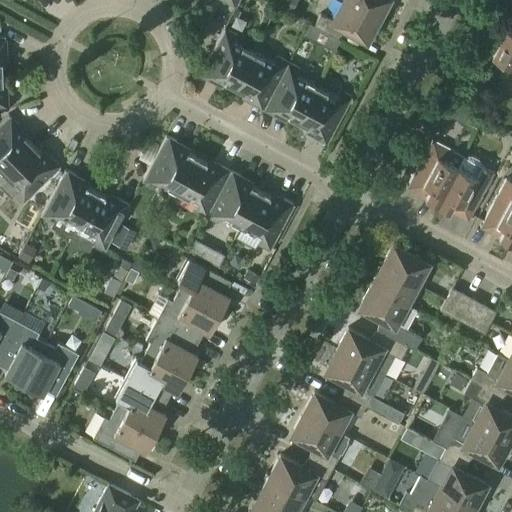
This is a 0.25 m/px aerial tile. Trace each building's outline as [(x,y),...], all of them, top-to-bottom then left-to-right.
[(273,0),(272,2),(278,5),(288,11),(290,11),(295,0),(273,0)] [(377,17),(344,0),(343,0),(333,19),(320,13),(314,25),(319,27),(336,36),(342,26),(366,38),(377,17)] [(344,0),(377,17),(386,0),(344,0)] [(278,5),(273,14),(284,20),(288,11),(278,5)] [(492,55),(511,66),(511,64),(511,23),(498,16),(475,60),(486,66),(492,55)] [(234,86),(253,51),(233,40),(236,34),(224,27),(200,72),(212,79),(214,75),(234,86)] [(252,100),(264,107),(288,62),(276,55),(273,62),(253,51),(234,86),(254,97),(252,100)] [(277,109),(298,120),(316,85),(296,74),(300,68),(288,62),(264,107),(276,113),(277,109)] [(336,96),(316,85),(298,120),(318,131),(316,134),(328,141),(352,96),(340,89),(336,96)] [(0,173),(32,143),(16,126),(18,124),(9,114),(0,122),(0,173)] [(176,194),(197,156),(177,145),(179,142),(166,135),(142,180),(154,187),(156,183),(176,194)] [(425,197),(437,204),(458,166),(463,156),(463,155),(432,139),(409,182),(427,192),(425,197)] [(32,143),(3,171),(20,188),(15,193),(24,202),(60,166),(50,156),(48,159),(32,143)] [(458,166),(437,204),(450,211),(452,206),(471,215),(494,172),(483,166),(481,162),(479,159),(477,158),(471,155),(466,156),(463,156),(458,166)] [(194,208),(206,214),(230,169),(219,163),(217,167),(197,156),(176,194),(196,205),(194,208)] [(57,214),(77,225),(96,190),(76,179),(77,175),(65,169),(41,214),(53,220),(57,214)] [(220,217),(240,228),(260,190),(240,179),(242,176),(230,169),(206,214),(218,221),(220,217)] [(498,237),(511,243),(511,241),(511,180),(507,177),(483,222),(501,232),(498,237)] [(96,190),(77,225),(97,236),(93,242),(105,249),(130,203),(118,197),(116,200),(96,190)] [(280,201),(260,190),(240,228),(260,239),(258,242),(270,249),(294,204),(282,197),(280,201)] [(24,227),(33,218),(25,210),(16,219),(24,227)] [(121,223),(111,242),(127,251),(137,232),(121,223)] [(393,243),(382,264),(416,282),(427,261),(393,243)] [(25,244),(18,257),(28,263),(35,249),(25,244)] [(211,258),(220,262),(223,255),(215,251),(211,258)] [(122,257),(118,265),(127,270),(131,262),(122,257)] [(182,281),(178,291),(219,313),(229,294),(225,291),(231,280),(189,258),(178,279),(182,281)] [(382,264),(371,284),(405,303),(416,282),(382,264)] [(17,271),(9,267),(5,275),(12,279),(17,271)] [(130,267),(125,277),(131,281),(137,270),(130,267)] [(255,284),(259,276),(251,271),(246,280),(255,284)] [(42,276),(36,286),(44,290),(49,280),(42,276)] [(104,291),(113,296),(121,282),(112,276),(104,291)] [(416,308),(405,303),(371,284),(360,305),(384,318),(378,329),(407,344),(414,348),(421,336),(406,328),(416,308)] [(451,315),(462,293),(451,287),(440,309),(451,315)] [(209,332),(219,313),(178,291),(173,300),(168,297),(157,317),(199,340),(204,329),(209,332)] [(451,315),(462,320),(473,299),(462,293),(451,315)] [(67,304),(78,309),(83,300),(73,294),(67,304)] [(131,304),(120,299),(114,310),(125,315),(131,304)] [(473,326),(484,305),(473,299),(462,320),(473,326)] [(495,311),(484,305),(473,326),(484,332),(495,311)] [(0,355),(19,320),(0,309),(0,355)] [(151,341),(146,350),(187,372),(197,353),(193,351),(199,340),(157,317),(146,338),(151,341)] [(5,372),(24,383),(46,341),(37,336),(39,331),(19,320),(0,355),(0,364),(7,368),(5,372)] [(349,327),(337,348),(382,372),(393,352),(400,356),(407,344),(378,329),(372,340),(349,327)] [(46,341),(24,383),(42,393),(45,388),(56,394),(79,352),(58,341),(55,346),(46,341)] [(350,382),(344,392),(367,404),(373,392),(372,391),(382,372),(337,348),(326,369),(350,382)] [(136,356),(125,377),(167,399),(173,388),(177,391),(187,372),(146,350),(141,359),(136,356)] [(511,386),(511,359),(508,358),(497,352),(487,371),(477,366),(470,378),(501,395),(507,384),(511,386)] [(425,364),(435,370),(439,362),(429,356),(425,364)] [(440,376),(448,374),(451,368),(440,362),(434,373),(440,376)] [(456,372),(450,383),(461,389),(467,378),(456,372)] [(429,380),(419,375),(412,387),(422,393),(429,380)] [(119,400),(114,409),(156,431),(166,412),(161,410),(167,399),(125,377),(114,397),(119,400)] [(511,432),(511,414),(496,406),(501,395),(470,378),(464,390),(485,402),(474,421),(508,440),(511,432)] [(315,390),(303,411),(337,429),(348,410),(361,415),(367,404),(344,392),(338,403),(315,390)] [(401,422),(407,410),(374,392),(368,404),(401,422)] [(156,431),(114,409),(109,418),(104,415),(93,436),(135,459),(141,448),(145,450),(156,431)] [(316,445),(310,456),(333,468),(339,456),(338,455),(348,435),(337,429),(303,411),(292,432),(316,445)] [(462,415),(445,446),(467,459),(473,448),(497,460),(508,440),(474,421),(462,415)] [(406,440),(422,449),(428,438),(412,429),(406,440)] [(439,457),(428,478),(440,485),(474,503),(486,482),(462,469),(467,459),(445,446),(439,457)] [(326,480),(333,468),(310,456),(304,467),(281,454),(269,475),(303,493),(314,499),(324,479),(326,480)] [(388,459),(372,489),(387,497),(403,467),(388,459)] [(290,511),(292,511),(303,493),(269,475),(259,495),(290,511)] [(402,505),(411,510),(414,511),(438,511),(439,511),(440,511),(469,511),(474,503),(440,485),(422,475),(409,498),(407,496),(402,505)] [(95,511),(134,511),(124,506),(131,494),(109,483),(94,511),(95,511)] [(290,511),(259,495),(249,511),(290,511)]
